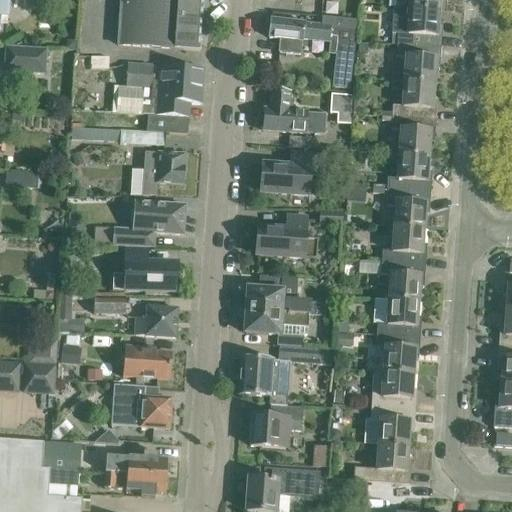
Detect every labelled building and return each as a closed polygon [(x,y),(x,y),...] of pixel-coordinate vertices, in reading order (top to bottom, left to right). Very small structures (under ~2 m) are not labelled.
[(0,0),(0,19),(0,17),(8,18),(9,2),(1,1),(1,0),(0,0)] [(120,0),(118,46),(174,50),(177,0),(120,0)] [(177,0),(174,50),(200,52),(203,0),(177,0)] [(395,0),(395,9),(439,12),(440,0),(395,0)] [(438,37),(439,12),(395,9),(393,34),(398,35),(397,47),(441,50),(442,37),(438,37)] [(299,55),(301,43),(303,43),(303,40),(329,42),(328,54),(353,57),(356,28),(291,22),(271,20),(269,39),(270,39),(280,40),(279,53),(299,55)] [(66,41),(65,50),(75,50),(76,42),(66,41)] [(359,44),(358,54),(367,54),(368,45),(359,44)] [(405,59),(404,81),(434,84),(436,61),(440,61),(441,50),(397,47),(396,58),(405,59)] [(46,51),(6,49),(5,72),(45,75),(46,51)] [(110,56),(85,55),(84,68),(109,70),(110,56)] [(152,68),(127,66),(126,88),(113,87),(112,113),(156,116),(156,117),(189,119),(190,105),(201,106),(204,71),(159,68),(152,68)] [(381,113),(381,117),(435,121),(436,110),(432,109),(434,84),(404,81),(402,107),(393,107),(392,114),(381,113)] [(289,111),(291,94),(271,93),(269,111),(264,110),(262,132),(323,136),(324,113),(289,111)] [(337,124),(351,125),(352,96),(331,95),(330,114),(337,115),(337,124)] [(189,120),(164,118),(148,117),(147,133),(164,134),(187,136),(189,120)] [(435,121),(381,117),(381,118),(376,117),(376,121),(391,123),(391,131),(400,131),(398,155),(429,157),(431,133),(435,134),(435,121)] [(72,128),(71,140),(120,144),(120,145),(163,148),(164,134),(147,133),(72,128)] [(309,150),(309,139),(289,137),(288,148),(309,150)] [(321,152),(320,166),(346,167),(346,153),(321,152)] [(78,153),(71,156),(76,169),(83,166),(78,153)] [(184,156),(145,154),(144,172),(131,171),(129,196),(148,198),(148,197),(156,197),(157,185),(182,186),(184,156)] [(262,166),(260,194),(280,195),(310,197),(311,178),(312,157),(311,156),(291,155),(290,168),(262,166)] [(373,186),(372,189),(430,193),(431,182),(427,182),(429,157),(398,155),(397,180),(387,179),(387,187),(373,186)] [(38,176),(6,174),(5,188),(37,190),(38,176)] [(429,206),(430,193),(372,189),(372,194),(386,195),(385,207),(395,207),(393,227),(424,230),(425,206),(429,206)] [(185,207),(156,205),(133,203),(131,230),(113,230),(112,247),(153,248),(154,234),(183,236),(185,207)] [(342,226),(342,215),(320,214),(319,225),(342,226)] [(308,220),(307,220),(287,218),(286,231),(258,229),(256,256),(276,258),(317,260),(318,241),(307,240),(308,220)] [(382,252),(381,263),(425,266),(426,255),(422,255),(424,230),(393,227),(391,253),(382,252)] [(84,245),(84,230),(70,230),(69,245),(84,245)] [(68,251),(68,261),(80,261),(80,251),(68,251)] [(147,252),(126,251),(125,276),(113,275),(112,291),(174,293),(175,266),(147,265),(147,252)] [(504,274),(503,287),(507,287),(506,297),(505,312),(511,312),(511,261),(510,261),(509,275),(504,274)] [(424,279),(425,266),(381,263),(380,276),(390,276),(388,299),(419,301),(420,279),(424,279)] [(246,313),(308,316),(309,316),(327,317),(328,305),(295,302),(297,279),(259,277),(258,291),(247,290),(246,313)] [(125,299),(70,300),(70,296),(59,295),(58,332),(74,333),(75,321),(71,321),(71,309),(93,309),(94,315),(125,315),(125,299)] [(364,335),(420,340),(421,328),(417,327),(419,301),(388,299),(388,300),(374,299),(372,324),(377,325),(376,336),(364,335)] [(178,311),(147,308),(146,320),(135,319),(134,338),(144,338),(176,340),(178,311)] [(499,336),(499,347),(511,348),(511,312),(505,312),(503,336),(499,336)] [(277,346),(303,348),(304,328),(308,329),(308,316),(246,313),(245,334),(278,336),(277,346)] [(338,335),(337,347),(352,348),(353,336),(338,335)] [(420,340),(364,335),(363,347),(375,347),(375,348),(384,349),(383,372),(413,374),(415,351),(419,351),(420,340)] [(82,338),(60,336),(58,362),(80,364),(82,338)] [(271,407),(287,408),(289,364),(331,367),(332,351),(279,347),(278,362),(241,360),(238,396),(269,398),(269,406),(271,406),(271,407)] [(500,384),(511,385),(511,348),(499,347),(498,360),(502,360),(500,384)] [(156,350),(124,348),(122,378),(170,381),(171,355),(156,354),(156,350)] [(19,367),(0,365),(0,391),(17,393),(19,367)] [(54,369),(25,367),(23,393),(52,395),(54,369)] [(99,370),(88,370),(88,381),(98,381),(99,370)] [(373,373),(371,409),(415,413),(415,400),(411,400),(413,374),(383,372),(383,373),(373,373)] [(511,385),(500,384),(498,409),(494,408),(493,428),(511,429),(511,385)] [(115,387),(113,409),(112,427),(169,431),(171,400),(143,398),(143,389),(115,387)] [(287,408),(271,407),(270,408),(272,408),(272,419),(252,418),(250,447),(270,449),(288,450),(289,432),(301,433),(302,409),(291,408),(287,408)] [(379,422),(377,445),(408,447),(410,424),(414,424),(415,413),(371,409),(370,421),(379,422)] [(330,430),(329,441),(341,442),(341,435),(337,430),(330,430)] [(49,487),(50,471),(42,470),(42,460),(43,444),(43,443),(0,440),(0,511),(81,511),(82,500),(48,498),(49,487)] [(43,444),(42,460),(70,462),(71,446),(43,444)] [(406,473),(408,447),(377,445),(376,470),(354,469),(353,482),(409,486),(410,473),(406,473)] [(106,458),(105,475),(166,480),(167,461),(157,460),(158,455),(134,453),(133,459),(128,458),(128,460),(106,458)] [(315,459),(314,468),(328,469),(329,460),(315,459)] [(319,473),(295,471),(275,470),(275,482),(248,480),(245,511),(276,511),(278,497),(321,499),(321,491),(318,491),(319,473)] [(79,473),(50,471),(49,487),(78,489),(79,473)] [(166,480),(105,475),(104,489),(126,491),(125,492),(141,493),(140,499),(155,500),(155,494),(165,495),(166,480)]
